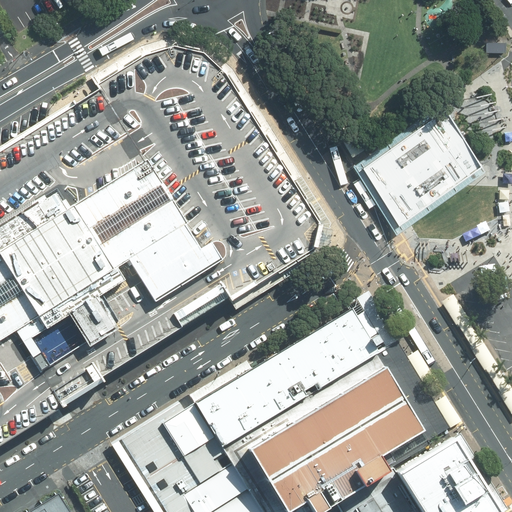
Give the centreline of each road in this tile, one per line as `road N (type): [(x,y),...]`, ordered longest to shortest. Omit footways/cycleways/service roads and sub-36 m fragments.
road 1 (residential): [(0,485),(331,278),(364,225)]
road 2 (primary): [(364,225),(511,462)]
road 3 (secondary): [(195,11),(156,21),(0,113)]
road 4 (primary): [(259,56),(364,225)]
road 5 (secondary): [(0,88),(140,0)]
